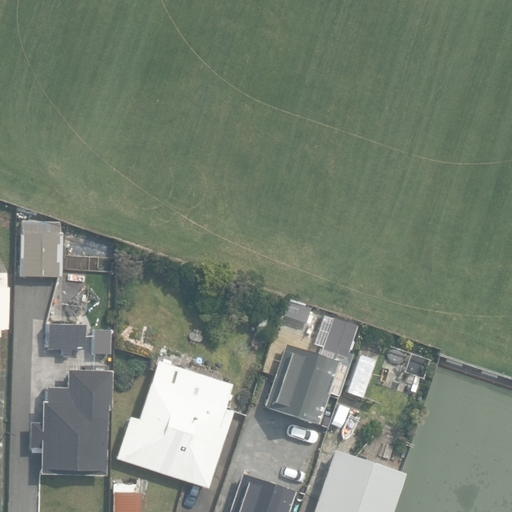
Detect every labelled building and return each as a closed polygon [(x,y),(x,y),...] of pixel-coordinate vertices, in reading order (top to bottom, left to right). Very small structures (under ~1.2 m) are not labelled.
[(19,276),(59,277),(60,235),(58,235),(58,222),(20,222),(20,234),(19,234),(19,276)] [(0,321),(7,322),(8,287),(4,286),(4,274),(0,273),(0,321)] [(275,306),(261,303),(255,335),(268,337),(275,306)] [(63,356),(70,356),(70,348),(84,349),(85,324),(47,323),(46,331),(46,342),(46,349),(63,349),(63,356)] [(354,335),(338,329),(331,346),(347,353),(354,335)] [(92,354),(109,354),(109,331),(92,331),(92,354)] [(263,406),(317,425),(339,362),(285,343),(263,406)] [(416,399),(430,357),(390,343),(376,385),(416,399)] [(115,457),(206,486),(231,411),(220,408),(228,384),(156,360),(137,419),(129,416),(115,457)] [(372,376),(375,366),(355,360),(353,370),(372,376)] [(46,473),(104,474),(106,408),(110,408),(111,370),(107,370),(107,365),(83,365),(83,369),(67,368),(66,387),(46,387),(46,401),(41,401),(41,422),(30,422),(29,447),(40,447),(40,473),(46,473)] [(382,511),(397,470),(329,448),(307,511),(382,511)] [(228,511),(287,511),(295,490),(241,473),(228,511)] [(111,511),(138,511),(139,491),(112,490),(111,511)]
